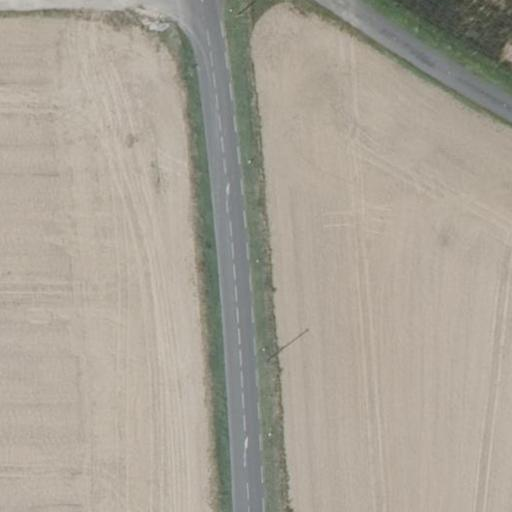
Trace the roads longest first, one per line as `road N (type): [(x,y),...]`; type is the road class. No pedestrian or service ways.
road 1 (tertiary): [(237,511),(210,148),(189,0)]
road 2 (tertiary): [(332,0),(511,112)]
road 3 (track): [(190,4),(0,4)]
